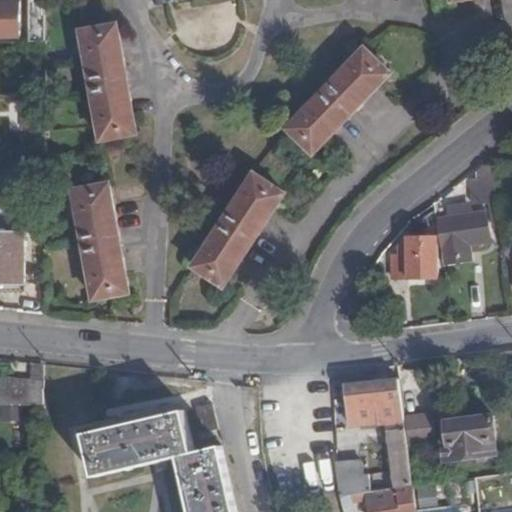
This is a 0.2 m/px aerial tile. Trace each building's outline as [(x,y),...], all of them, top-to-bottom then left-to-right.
[(46,43),(46,0),(21,0),(22,1),(27,1),(28,25),(33,25),(34,43),(46,43)] [(0,38),(19,38),(19,3),(0,2),(0,38)] [(101,142),(137,136),(118,25),(81,32),(101,142)] [(316,155),(392,76),(365,50),(288,129),(316,155)] [(24,130),(39,130),(38,103),(24,103),(24,130)] [(497,164),(485,163),(474,172),(477,190),(499,187),(498,178),(497,164)] [(511,164),(511,163),(497,164),(498,178),(511,177),(511,164)] [(195,267),(226,288),(286,195),(254,175),(195,267)] [(95,301),(131,294),(111,185),(75,192),(95,301)] [(490,209),(440,216),(446,261),(475,257),(473,242),(495,239),(490,209)] [(0,286),(25,287),(25,232),(0,231),(0,286)] [(441,276),(439,236),(412,237),(412,255),(398,256),(399,279),(441,276)] [(45,390),(45,365),(32,363),(31,383),(31,389),(45,390)] [(407,412),(403,374),(350,381),(355,420),(389,416),(399,485),(416,482),(411,439),(407,412)] [(0,379),(0,406),(16,406),(45,406),(45,390),(31,389),(31,383),(0,379)] [(431,409),(407,412),(411,439),(434,436),(431,409)] [(193,511),(237,511),(223,447),(195,454),(185,412),(86,434),(95,477),(180,457),(193,511)] [(500,436),(498,413),(451,417),(452,436),(448,437),(449,456),(499,450),(498,437),(500,436)] [(365,465),(341,467),(344,493),(369,489),(365,465)] [(369,489),(344,493),(346,511),(355,511),(359,511),(359,501),(371,499),(373,511),(414,511),(420,511),(417,487),(416,482),(399,485),(369,489)] [(423,504),(440,502),(438,485),(421,487),(423,504)]
